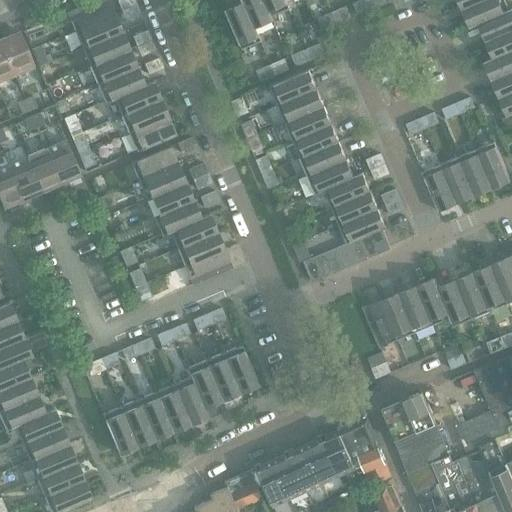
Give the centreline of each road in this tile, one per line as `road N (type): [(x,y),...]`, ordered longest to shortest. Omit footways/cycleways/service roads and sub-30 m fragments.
road 1 (residential): [(267,271),(106,337),(55,218)]
road 2 (residential): [(267,271),(153,0)]
road 3 (residential): [(380,121),(348,44),(429,10),(462,84)]
road 4 (residential): [(151,511),(212,465),(325,414)]
road 5 (residential): [(283,311),(430,241)]
road 6 (residential): [(430,241),(380,121)]
road 7 (residential): [(413,511),(369,399)]
